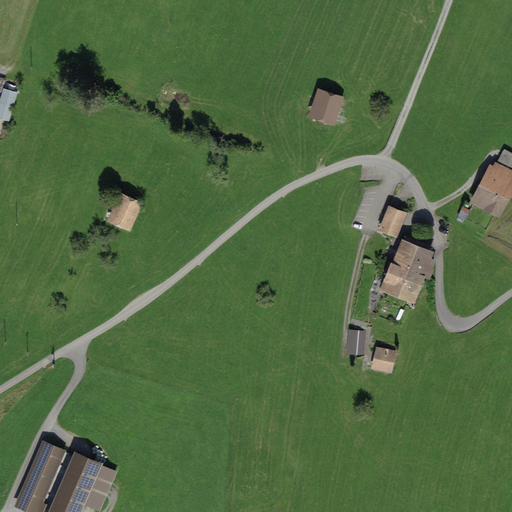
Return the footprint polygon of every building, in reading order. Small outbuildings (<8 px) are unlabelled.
[(320,92),(313,114),(334,121),(340,98),(320,92)] [(511,171),(497,163),(476,200),(499,211),(507,193),(511,195),(511,171)] [(122,196),(112,218),(129,226),(140,204),(122,196)] [(390,207),(382,227),(396,233),(404,213),(390,207)] [(406,243),(387,290),(402,296),(404,293),(410,296),(419,274),(428,278),(432,268),(431,268),(434,260),(426,257),(428,251),(430,252),(430,246),(405,236),(402,241),(406,243)] [(366,351),(367,334),(352,333),(351,350),(366,351)] [(377,346),(375,352),(378,353),(376,363),(390,367),(394,351),(377,346)] [(386,388),(381,399),(388,403),(394,391),(386,388)] [(44,442),(17,504),(35,511),(75,511),(96,464),(44,442)]
